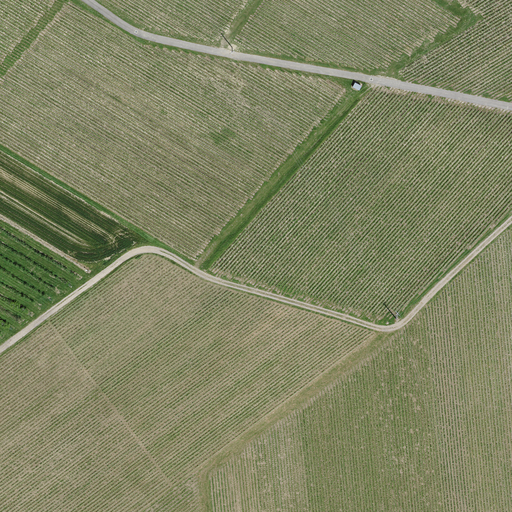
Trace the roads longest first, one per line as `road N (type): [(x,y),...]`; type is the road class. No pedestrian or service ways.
road 1 (track): [(511,220),(395,328),(215,280),(144,249),(0,351)]
road 2 (track): [(511,108),(154,38),(88,0)]
